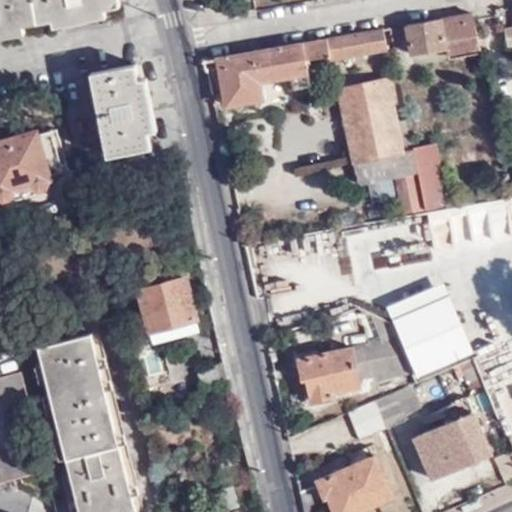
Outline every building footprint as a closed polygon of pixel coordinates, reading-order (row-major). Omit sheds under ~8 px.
[(119,6),(118,0),(0,0),(0,30),(77,15),(119,6)] [(413,53),(479,40),(477,30),(471,10),(408,22),(413,53)] [(383,26),(219,57),(228,104),(263,98),(260,81),(291,75),(293,87),(309,84),(304,58),(328,54),(328,59),(387,48),(383,26)] [(136,63),(91,72),(108,156),(152,147),(149,132),(157,131),(151,102),(146,78),(139,79),(136,63)] [(426,207),(415,148),(403,151),(387,77),(338,87),(355,160),(380,156),(383,175),(390,174),(397,212),(426,207)] [(37,137),(49,177),(67,171),(54,131),(37,137)] [(0,195),(50,181),(49,177),(37,137),(35,133),(0,143),(0,195)] [(438,141),(414,144),(415,148),(426,207),(450,203),(438,141)] [(380,156),(355,160),(359,179),(383,175),(380,156)] [(511,195),(385,220),(385,217),(244,243),(253,281),(281,276),(278,260),(403,237),(407,259),(459,247),(463,263),(511,251),(511,195)] [(366,208),(368,217),(383,215),(382,205),(366,208)] [(185,279),(141,291),(155,344),(199,333),(185,279)] [(316,302),(322,316),(355,304),(387,320),(399,315),(395,306),(356,286),(316,302)] [(118,317),(111,290),(57,314),(63,340),(38,345),(77,511),(129,511),(133,511),(107,403),(91,333),(97,323),(118,317)] [(416,381),(462,362),(473,357),(447,294),(399,315),(418,362),(409,365),(416,381)] [(358,377),(409,365),(394,335),(297,357),(301,378),(306,377),(311,400),(333,395),(332,391),(359,385),(358,377)] [(511,349),(479,361),(511,438),(511,349)] [(471,388),(484,383),(473,357),(462,362),(471,388)] [(228,379),(224,362),(197,376),(201,391),(228,379)] [(0,401),(26,395),(20,370),(0,375),(0,401)] [(375,400),(387,427),(405,420),(402,414),(420,406),(410,384),(375,400)] [(360,439),(387,427),(375,400),(348,411),(360,439)] [(472,409),(414,434),(432,477),(490,453),(472,409)] [(0,453),(0,480),(44,468),(38,442),(0,453)] [(375,455),(317,480),(324,498),(329,496),(335,511),(355,511),(392,496),(375,455)]
